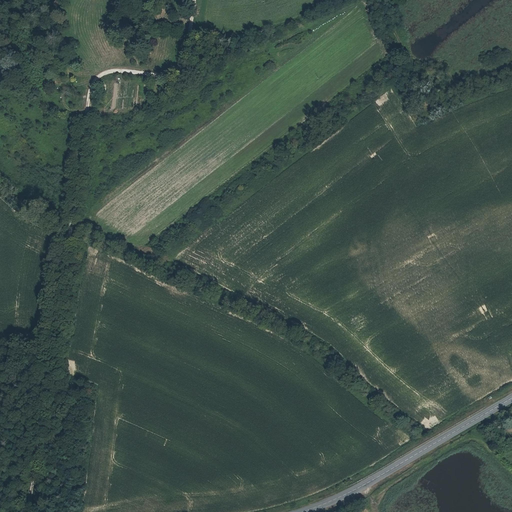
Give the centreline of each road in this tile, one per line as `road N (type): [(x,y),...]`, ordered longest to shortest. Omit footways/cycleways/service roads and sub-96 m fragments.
road 1 (secondary): [(304,511),(511,398)]
road 2 (track): [(511,473),(468,441),(383,491),(377,511)]
